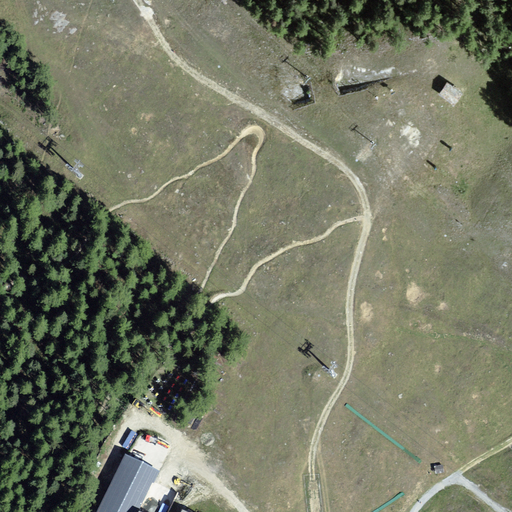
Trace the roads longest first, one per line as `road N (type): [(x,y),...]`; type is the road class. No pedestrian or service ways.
road 1 (track): [(316,511),(313,449),(351,356),(349,292),(367,218),(364,195),(340,165),(184,68)]
road 2 (track): [(415,511),(428,493),(511,444)]
